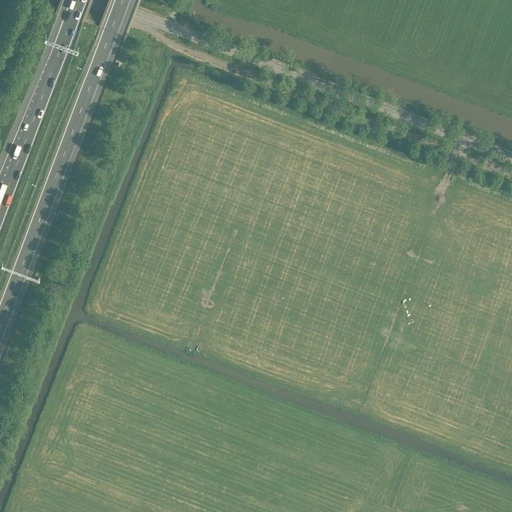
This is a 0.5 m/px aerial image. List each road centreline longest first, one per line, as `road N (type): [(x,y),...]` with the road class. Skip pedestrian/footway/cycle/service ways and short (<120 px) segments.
road 1 (tertiary): [(511,158),(98,0)]
road 2 (motorway): [(0,325),(122,0)]
road 3 (motorway): [(78,0),(0,207)]
